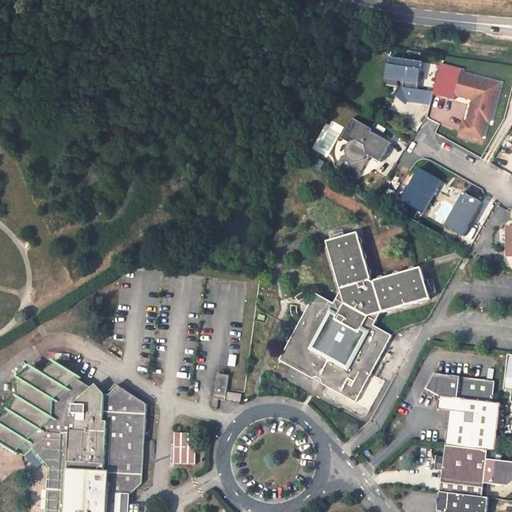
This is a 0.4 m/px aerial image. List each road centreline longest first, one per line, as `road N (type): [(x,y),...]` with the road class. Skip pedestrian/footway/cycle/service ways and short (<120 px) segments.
road 1 (residential): [(284,409),(245,418),(223,459),(238,496),(273,511)]
road 2 (secondary): [(468,23),(346,0)]
